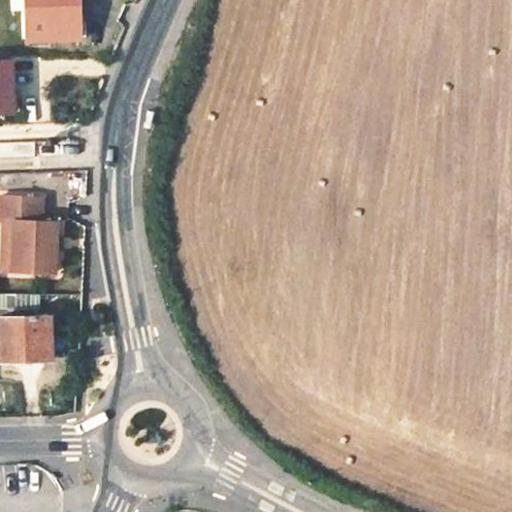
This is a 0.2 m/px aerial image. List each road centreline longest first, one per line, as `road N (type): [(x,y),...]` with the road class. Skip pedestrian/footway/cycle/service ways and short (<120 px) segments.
road 1 (unclassified): [(138,388),(112,194),(132,73),(163,0)]
road 2 (unclassified): [(301,511),(187,455)]
